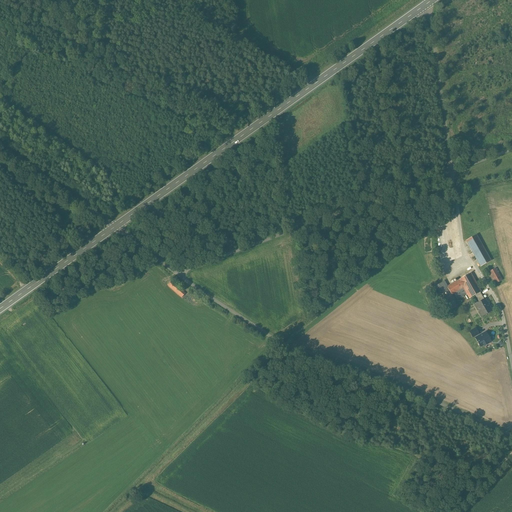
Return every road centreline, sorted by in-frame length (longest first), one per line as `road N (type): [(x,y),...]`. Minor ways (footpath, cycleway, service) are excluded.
road 1 (secondary): [(428,2),(119,225)]
road 2 (unclassified): [(511,432),(274,337),(179,270)]
road 3 (unclassified): [(179,270),(511,147)]
road 4 (track): [(428,2),(463,252)]
road 5 (secondary): [(119,225),(0,309)]
road 6 (unclassified): [(0,142),(119,225)]
